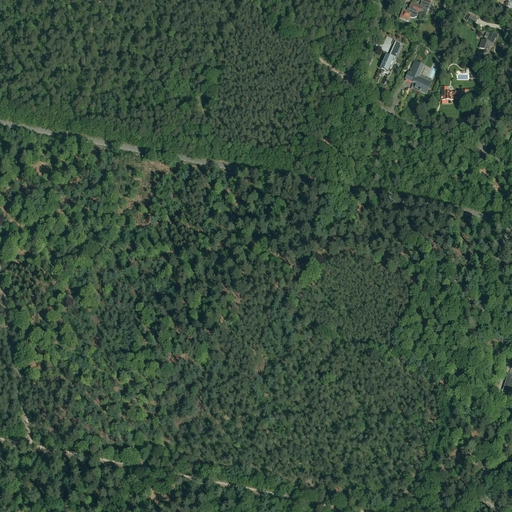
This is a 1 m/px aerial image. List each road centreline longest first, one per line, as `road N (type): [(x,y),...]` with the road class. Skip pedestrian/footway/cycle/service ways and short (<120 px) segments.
road 1 (tertiary): [(511,221),(0,122)]
road 2 (track): [(346,511),(0,441)]
road 3 (residential): [(479,152),(399,119),(348,80),(381,0)]
road 4 (track): [(30,447),(0,283)]
road 5 (track): [(100,0),(69,135)]
road 6 (track): [(249,0),(348,80)]
